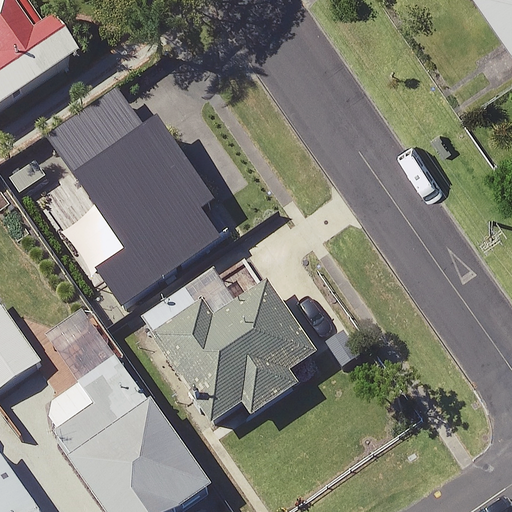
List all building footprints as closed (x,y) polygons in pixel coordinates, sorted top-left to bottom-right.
[(49,35),(25,0),(21,0),(0,14),(0,123),(87,64),(61,27),(49,35)] [(511,0),(482,0),(511,43),(511,0)] [(511,76),(511,47),(476,70),(489,91),(511,76)] [(158,153),(125,104),(83,132),(117,182),(158,153)] [(321,362),(272,292),(218,330),(207,314),(159,347),(219,433),(248,413),(257,425),(303,393),(294,380),(321,362)] [(0,399),(42,370),(0,309),(0,399)] [(85,392),(47,419),(64,443),(59,447),(105,511),(195,511),(216,498),(100,336),(64,362),(85,392)] [(32,511),(0,464),(0,511),(32,511)]
